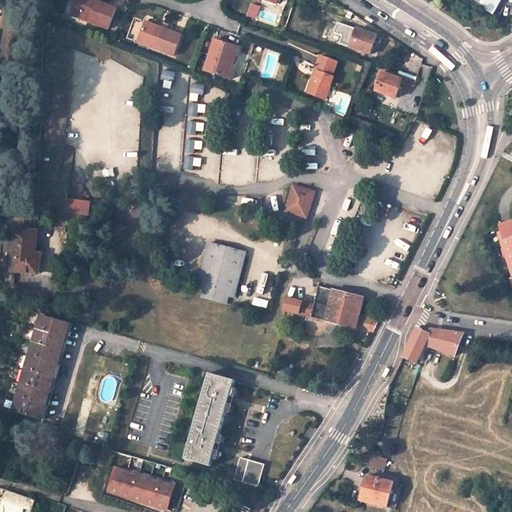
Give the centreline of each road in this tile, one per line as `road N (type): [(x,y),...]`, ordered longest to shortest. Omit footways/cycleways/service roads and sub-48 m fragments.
road 1 (primary): [(284,511),(338,435),(408,302)]
road 2 (primary): [(451,215),(489,142),(484,82)]
road 3 (primary): [(356,0),(430,45),(465,88)]
road 4 (primary): [(465,88),(475,138),(451,215)]
road 5 (primary): [(484,82),(463,49),(396,0)]
